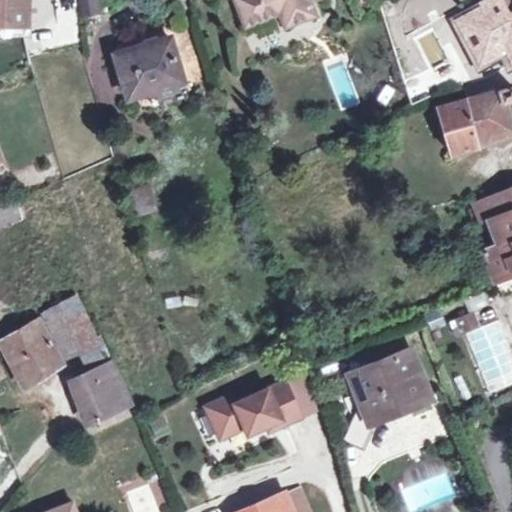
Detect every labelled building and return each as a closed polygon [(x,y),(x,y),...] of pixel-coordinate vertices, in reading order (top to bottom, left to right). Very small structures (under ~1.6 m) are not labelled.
[(0,0),(0,22),(25,23),(25,0),(0,0)] [(96,0),(78,0),(81,14),(98,11),(96,0)] [(235,0),(246,26),(279,13),(284,27),(315,15),(309,1),(311,0),(235,0)] [(511,10),(508,12),(501,0),(484,0),(476,5),(509,65),(511,63),(511,10)] [(501,0),(508,12),(511,10),(511,6),(508,0),(501,0)] [(162,58),(157,40),(155,35),(140,39),(142,45),(115,53),(127,96),(182,80),(174,54),(162,58)] [(168,36),(157,40),(162,58),(174,54),(168,36)] [(449,154),(478,146),(475,133),(509,124),(504,102),(511,99),(511,85),(466,100),(443,106),(448,122),(440,125),(449,154)] [(149,184),(130,189),(137,215),(156,209),(149,184)] [(511,188),(473,205),(480,222),(489,218),(511,209),(511,188)] [(483,249),(495,277),(511,270),(511,209),(489,218),(500,243),(483,249)] [(511,270),(495,277),(498,285),(503,298),(511,294),(511,270)] [(47,275),(36,282),(47,303),(59,298),(47,275)] [(47,303),(36,282),(8,298),(15,313),(24,308),(28,315),(47,303)] [(166,312),(200,298),(195,286),(161,299),(166,312)] [(75,347),(95,338),(75,295),(42,313),(63,354),(75,347)] [(0,341),(22,384),(60,360),(37,317),(19,330),(0,337),(0,341)] [(95,338),(75,347),(86,370),(108,361),(97,337),(95,338)] [(409,349),(350,373),(354,382),(361,401),(368,417),(384,410),(427,393),(409,349)] [(128,402),(108,361),(86,370),(70,377),(87,420),(128,402)] [(326,377),(330,388),(332,391),(354,382),(350,373),(348,368),(326,377)] [(318,393),(330,388),(326,377),(314,382),(318,393)] [(230,394),(205,406),(219,437),(244,426),(247,433),(266,425),(280,418),(283,423),(300,415),(284,380),(235,402),(230,394)] [(332,391),(330,388),(318,393),(322,402),(334,397),(332,391)] [(361,401),(347,436),(370,445),(384,410),(368,417),(361,401)] [(268,430),(283,423),(280,418),(266,425),(268,430)] [(158,511),(144,484),(127,493),(136,511),(158,511)] [(308,511),(298,488),(241,511),(308,511)] [(74,511),(70,502),(44,511),(74,511)]
